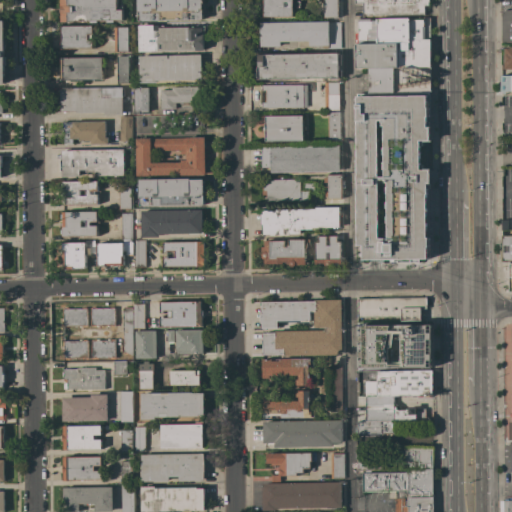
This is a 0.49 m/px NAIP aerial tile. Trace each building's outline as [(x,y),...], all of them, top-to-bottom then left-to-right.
[(60,0),(118,0),(118,5),(117,5),(117,7),(122,7),(123,20),(113,20),(113,22),(107,23),(107,21),(97,21),(97,23),(89,23),(89,21),(74,21),(74,22),(60,22),(60,0)] [(138,20),(138,0),(204,0),(204,15),(203,15),(203,20),(138,20)] [(293,0),(293,17),(263,17),(263,0),(293,0)] [(338,0),(338,18),(324,18),(324,16),(319,16),(319,0),(338,0)] [(362,3),(355,3),(354,0),(430,0),(430,1),(428,1),(428,6),(424,6),(424,14),(425,14),(425,15),(363,16),(362,3)] [(358,44),(358,19),(410,19),(410,20),(423,20),(423,18),(430,18),(430,43),(358,44)] [(328,21),(329,45),(309,45),(309,41),(280,41),(280,46),(260,46),(260,23),(328,21)] [(92,25),(93,35),(92,35),(92,40),(93,49),(61,49),(60,26),(92,25)] [(139,52),(139,39),(138,39),(137,31),(139,31),(139,25),(159,25),(159,26),(206,25),(207,33),(203,33),(204,50),(139,52)] [(129,52),(114,52),(114,27),(129,27),(129,52)] [(430,68),(368,68),(357,68),(356,44),(358,44),(430,43),(430,68)] [(511,69),(503,69),(504,47),(511,47),(511,69)] [(338,55),(341,55),(341,65),(338,65),(338,70),(341,70),(341,77),(338,77),(338,78),(258,79),(258,77),(257,77),(257,69),(258,69),(258,66),(258,54),(338,53),(338,55)] [(168,56),(168,59),(169,59),(169,56),(201,55),(202,79),(156,81),(156,83),(140,83),(139,56),(168,56)] [(117,56),(129,56),(129,83),(117,84),(117,56)] [(102,57),(102,66),(104,66),(104,71),(102,71),(102,80),(61,80),(61,58),(102,57)] [(430,68),(431,92),(369,93),(368,68),(430,68)] [(511,92),(501,92),(501,76),(511,75),(511,92)] [(339,110),(328,111),(327,82),(338,82),(339,110)] [(285,85),(285,84),(287,84),(287,85),(307,85),(306,108),(287,107),(287,109),(285,109),(285,108),(261,108),(261,106),(259,106),(259,104),(261,104),(261,103),(266,103),(266,91),(261,90),(261,89),(259,89),(259,87),(261,87),(261,85),(285,85)] [(122,87),(122,89),(123,89),(123,96),(122,96),(122,114),(104,115),(104,112),(76,113),(76,111),(60,112),(60,88),(122,87)] [(200,87),(201,102),(175,103),(175,109),(160,109),(160,99),(159,99),(159,97),(160,97),(160,90),(171,90),(171,87),(200,87)] [(149,112),(139,112),(140,114),(135,114),(134,88),(148,88),(149,112)] [(357,120),(356,120),(356,104),(357,104),(357,103),(356,103),(356,98),(357,98),(357,96),(359,96),(359,93),(369,93),(431,92),(431,95),(431,126),(430,126),(431,141),(424,141),(424,145),(420,145),(420,165),(424,165),(424,169),(431,168),(431,188),(427,188),(427,194),(427,201),(429,201),(429,207),(427,207),(427,216),(429,216),(429,222),(427,222),(427,230),(429,230),(429,236),(427,236),(427,237),(428,237),(428,247),(431,247),(431,252),(427,252),(427,259),(421,259),(421,260),(400,260),(400,259),(385,259),(385,261),(382,261),(382,259),(363,260),(363,245),(358,245),(357,120)] [(340,143),(328,143),(328,113),(339,112),(340,143)] [(119,116),(132,116),(132,141),(119,141),(119,116)] [(265,116),(302,116),(302,121),(304,121),(304,131),(302,131),(302,141),(265,142),(265,116)] [(105,121),(105,138),(108,138),(108,145),(91,145),(91,141),(79,142),(79,139),(72,139),(72,144),(64,144),(63,133),(62,133),(62,123),(72,122),(105,121)] [(136,138),(205,137),(205,175),(137,176),(136,138)] [(339,146),(340,172),(270,173),(270,167),(262,167),(262,147),(339,146)] [(124,149),(124,150),(125,175),(124,175),(124,176),(98,176),(98,172),(86,172),(86,170),(80,170),(80,176),(62,177),(62,171),(60,171),(60,159),(61,159),(61,150),(124,149)] [(341,199),(328,199),(327,196),(324,196),(324,191),(328,191),(328,182),(324,183),(324,178),(328,178),(328,175),(341,175),(341,199)] [(140,207),(140,180),(190,179),(190,180),(205,179),(205,184),(206,201),(204,201),(204,205),(140,207)] [(267,202),(266,195),(263,195),(262,179),(300,179),(300,191),(303,191),(302,182),(322,181),(322,192),(309,192),(309,201),(267,202)] [(63,181),(97,181),(97,191),(95,191),(95,194),(98,194),(98,205),(63,205),(63,181)] [(119,187),(130,186),(130,209),(119,209),(119,187)] [(315,209),(315,207),(339,207),(339,227),(312,228),(312,229),(300,229),(301,234),(290,234),(290,235),(270,236),(270,235),(263,235),(262,225),(261,225),(261,214),(262,214),(262,211),(264,211),(264,210),(268,210),(268,211),(276,211),(276,209),(315,209)] [(202,210),(202,234),(159,234),(159,237),(141,238),(141,211),(202,210)] [(62,234),(61,234),(61,230),(62,230),(62,225),(61,225),(61,223),(62,223),(62,219),(61,219),(61,215),(62,215),(62,212),(97,212),(97,222),(99,222),(99,228),(97,228),(97,236),(62,237),(62,234)] [(123,239),(121,239),(121,214),(132,213),(133,240),(131,240),(123,240),(123,239)] [(511,230),(503,230),(502,220),(508,220),(508,229),(511,229),(511,230)] [(511,235),(511,261),(508,261),(503,261),(503,236),(511,235)] [(318,242),(318,236),(326,236),(326,245),(329,245),(329,236),(337,236),(337,242),(341,242),(341,265),(332,265),(331,266),(330,267),(328,267),(327,267),(326,266),(324,265),(315,265),(315,242),(318,242)] [(261,264),(261,247),(264,247),(264,241),(284,241),(284,247),(287,247),(287,245),(288,245),(288,239),(309,239),(309,248),(305,248),(305,265),(296,265),(294,266),(293,267),(292,267),(290,266),(289,264),(287,264),(287,262),(283,262),(283,264),(261,264)] [(131,240),(131,242),(132,242),(132,256),(127,256),(127,254),(124,254),(124,265),(98,266),(97,243),(123,243),(123,240),(131,240)] [(135,240),(145,240),(145,267),(135,268),(135,240)] [(63,250),(62,250),(62,243),(85,243),(85,241),(94,241),(94,254),(85,254),(86,269),(63,269),(63,250)] [(204,241),(205,266),(163,267),(163,256),(167,256),(167,258),(176,258),(175,251),(167,251),(167,253),(163,253),(163,242),(204,241)] [(0,242),(13,242),(13,249),(3,249),(4,270),(0,270),(0,242)] [(426,297),(427,309),(420,309),(421,321),(401,321),(401,316),(358,317),(357,299),(426,297)] [(262,329),(262,328),(260,328),(260,312),(262,312),(262,306),(260,306),(260,302),(262,302),(262,301),(265,301),(265,302),(315,302),(315,300),(341,300),(342,355),(284,356),(284,355),(267,355),(267,356),(263,356),(263,354),(262,354),(262,352),(263,352),(263,345),(262,345),(262,340),(263,340),(263,336),(262,336),(262,333),(275,333),(275,331),(324,331),(324,327),(314,328),(314,311),(309,311),(309,323),(297,323),(297,322),(278,323),(278,328),(262,329)] [(201,301),(201,311),(203,310),(203,317),(202,317),(202,326),(160,327),(160,316),(164,316),(164,318),(168,318),(168,311),(164,311),(164,313),(160,313),(160,302),(201,301)] [(144,304),(144,329),(134,329),(134,304),(144,304)] [(63,326),(63,308),(69,307),(69,309),(81,309),(81,307),(87,307),(87,310),(86,310),(87,326),(63,326)] [(91,326),(91,307),(96,307),(96,308),(109,308),(109,307),(114,307),(115,325),(91,326)] [(123,308),(133,308),(133,357),(123,351),(123,308)] [(431,324),(432,366),(359,367),(359,325),(431,324)] [(203,330),(203,353),(176,353),(176,330),(203,330)] [(135,331),(156,331),(156,359),(136,359),(135,331)] [(115,359),(111,359),(111,358),(97,358),(97,359),(92,359),(91,341),(96,341),(96,339),(99,339),(99,341),(115,340),(115,359)] [(81,360),(81,361),(76,361),(76,358),(69,358),(69,359),(64,360),(64,341),(79,341),(79,340),(82,340),(82,341),(87,341),(88,360),(81,360)] [(296,386),(296,379),(298,379),(298,375),(272,376),(272,378),(263,378),(262,359),(272,359),(272,361),(276,361),(276,359),(315,359),(315,366),(308,366),(309,385),(296,386)] [(113,375),(113,361),(126,361),(127,374),(113,375)] [(139,364),(144,364),(144,361),(149,361),(149,364),(153,364),(153,389),(139,390),(139,364)] [(329,365),(341,365),(342,407),(330,408),(329,365)] [(81,389),(63,389),(63,383),(65,383),(65,382),(63,382),(63,369),(77,369),(77,368),(95,368),(95,370),(104,370),(104,376),(106,376),(106,378),(104,378),(104,380),(105,380),(105,382),(104,382),(104,385),(105,385),(105,388),(105,390),(81,390),(81,389)] [(196,370),(196,375),(200,375),(200,385),(170,385),(169,371),(196,370)] [(432,377),(432,395),(393,396),(365,396),(364,382),(376,381),(376,372),(432,370),(432,373),(433,372),(433,377),(432,377)] [(299,401),(299,397),(296,397),(296,391),(309,391),(309,409),(314,409),(314,417),(277,418),(277,416),(272,416),(272,418),(265,418),(265,399),(270,399),(270,401),(299,401)] [(192,392),(192,393),(204,393),(204,415),(198,415),(198,416),(155,417),(155,419),(141,419),(141,393),(192,392)] [(120,393),(132,393),(132,422),(120,422),(120,393)] [(90,397),(90,395),(107,394),(107,421),(62,422),(62,397),(90,397)] [(365,396),(393,396),(393,402),(402,410),(405,410),(405,409),(408,409),(408,407),(415,407),(416,409),(426,408),(426,420),(394,420),(365,421),(365,396)] [(342,420),(342,443),(333,443),(333,446),(274,447),(274,443),(263,443),(263,422),(342,420)] [(394,420),(394,433),(378,433),(378,435),(360,436),(360,434),(357,434),(357,421),(365,421),(394,420)] [(195,424),(195,422),(202,422),(203,440),(204,447),(202,447),(202,448),(161,448),(160,425),(195,424)] [(101,426),(101,435),(96,435),(96,440),(101,440),(101,449),(72,449),(72,450),(63,450),(63,426),(101,426)] [(134,427),(145,427),(145,452),(134,452),(134,427)] [(120,430),(132,430),(132,453),(121,453),(120,430)] [(407,470),(407,469),(357,470),(357,455),(401,454),(400,447),(431,447),(431,469),(407,470)] [(311,453),(311,462),(310,462),(310,469),(303,469),(303,473),(298,473),(299,477),(280,477),(280,481),(271,481),(271,475),(278,475),(278,469),(280,469),(280,465),(271,465),(271,464),(267,464),(266,453),(311,453)] [(344,478),(331,478),(330,454),(344,453),(344,478)] [(204,454),(204,481),(179,481),(179,476),(169,477),(169,481),(141,482),(141,477),(135,477),(135,470),(141,470),(141,455),(204,454)] [(101,457),(101,467),(96,467),(96,471),(101,471),(101,480),(63,481),(63,457),(101,457)] [(121,461),(132,461),(132,483),(121,483),(121,461)] [(432,481),(434,481),(434,492),(433,492),(433,494),(408,494),(408,491),(363,492),(362,473),(408,472),(407,470),(431,469),(432,481)] [(341,482),(342,507),(276,509),(276,510),(263,511),(262,484),(341,482)] [(121,511),(121,485),(133,485),(133,511),(121,511)] [(112,487),(112,511),(95,511),(95,504),(79,504),(79,511),(63,511),(63,488),(112,487)] [(155,487),(155,488),(197,487),(197,489),(204,489),(204,510),(191,510),(191,511),(185,511),(185,510),(176,511),(171,511),(161,511),(156,511),(142,511),(141,494),(140,494),(140,487),(155,487)] [(404,495),(404,497),(408,498),(408,494),(433,494),(434,494),(433,505),(433,511),(395,511),(395,495),(395,492),(404,492),(404,495)] [(499,501),(511,500),(511,508),(499,508),(499,501)]
